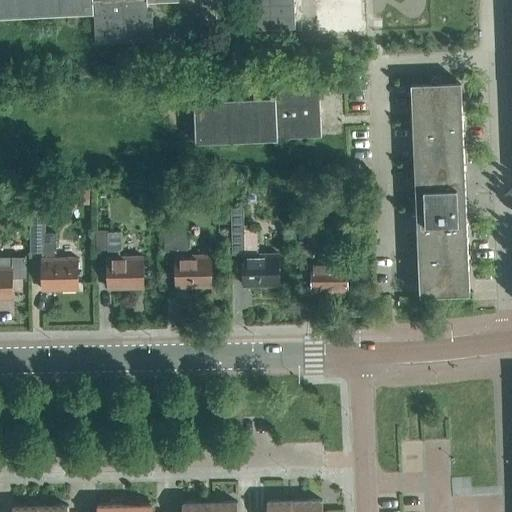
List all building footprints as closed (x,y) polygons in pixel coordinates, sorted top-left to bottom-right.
[(6,67),(0,66),(0,149),(99,147),(97,95),(64,96),(63,65),(62,53),(127,51),(130,54),(134,57),(138,58),(142,59),(146,59),(151,59),(155,57),(158,55),(162,52),(164,48),(166,44),(167,40),(167,35),(166,31),(164,26),(162,23),(158,20),(152,20),(152,10),(147,10),(146,0),(0,0),(0,20),(4,21),(6,67)] [(247,0),(250,32),(298,30),(296,0),(247,0)] [(364,32),(362,0),(314,0),(317,34),(364,32)] [(223,31),(223,34),(223,43),(242,42),(242,33),(242,30),(223,31)] [(278,137),(321,136),(319,87),(275,89),(275,79),(198,82),(198,98),(194,98),(195,141),(278,138),(278,137)] [(470,284),(460,80),(411,83),(420,286),(470,284)] [(282,193),(282,179),(270,180),(270,194),(282,193)] [(24,185),(17,185),(2,185),(2,198),(24,197),(24,185)] [(90,202),(90,186),(68,185),(68,202),(90,202)] [(231,205),(232,245),(232,254),(243,254),(243,285),(279,284),(278,253),(257,253),(257,228),(243,228),(243,204),(231,205)] [(43,251),(43,258),(42,258),(42,289),(78,288),(78,257),(54,258),(54,249),(56,249),(56,232),(45,232),(45,208),(29,208),(30,252),(43,251)] [(325,260),(325,241),(333,241),(333,225),(312,225),(312,215),(298,215),(299,255),(311,254),(312,291),(348,291),(347,259),(325,260)] [(285,238),(297,237),(297,221),(285,222),(285,238)] [(143,256),(119,256),(119,248),(121,248),(121,231),(107,231),(107,228),(95,229),(96,249),(107,249),(108,287),(144,287),(143,256)] [(211,254),(191,255),(190,229),(164,230),(164,251),(175,251),(176,286),(211,285),(211,254)] [(0,297),(13,297),(12,277),(26,276),(26,256),(0,256),(0,297)] [(322,511),(322,499),(294,500),(294,511),(322,511)] [(294,511),(294,500),(267,500),(267,511),(294,511)] [(209,511),(210,501),(182,502),(182,511),(209,511)] [(237,511),(237,501),(210,501),(209,511),(237,511)] [(124,511),(125,503),(97,504),(97,511),(124,511)] [(152,511),(152,503),(125,503),(124,511),(152,511)]
